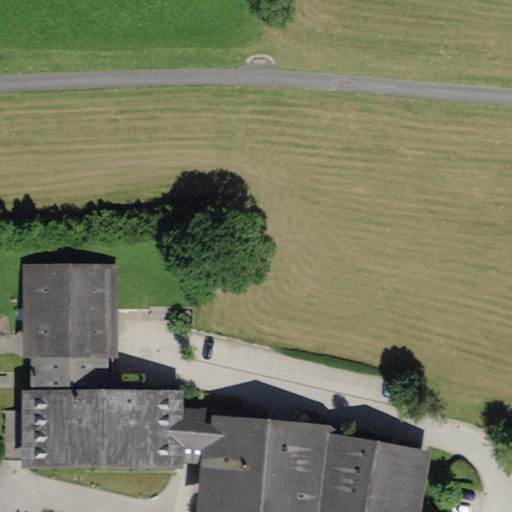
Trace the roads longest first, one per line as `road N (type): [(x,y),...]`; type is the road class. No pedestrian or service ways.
road 1 (unclassified): [(0,83),(247,76),(511,96)]
road 2 (residential): [(143,362),(439,435),(479,458),(505,511)]
